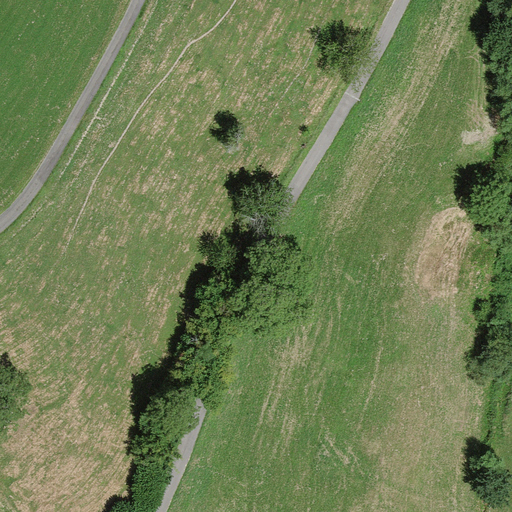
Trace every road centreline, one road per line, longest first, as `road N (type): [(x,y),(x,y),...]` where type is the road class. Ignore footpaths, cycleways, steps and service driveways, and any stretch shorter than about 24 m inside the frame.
road 1 (residential): [(152,511),(197,380),(263,240),(402,0)]
road 2 (unclassified): [(0,224),(35,186),(138,0)]
